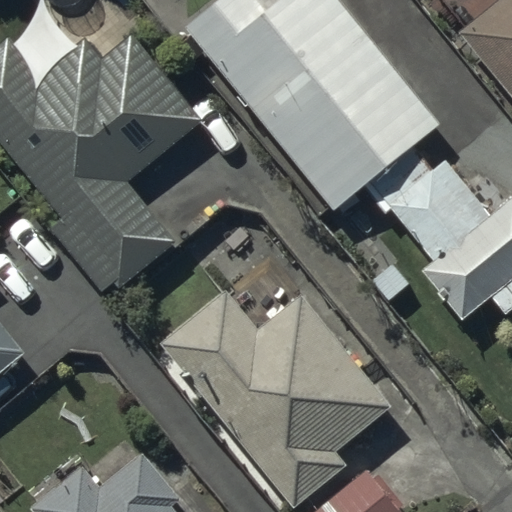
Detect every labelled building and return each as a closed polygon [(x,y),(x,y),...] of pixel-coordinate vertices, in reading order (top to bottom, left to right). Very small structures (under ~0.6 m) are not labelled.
[(222,0),(185,30),(239,97),(235,100),(244,111),(248,108),(333,214),(363,189),(384,215),(390,210),(432,263),(420,273),(462,324),(491,301),(506,318),(511,313),(511,198),(490,216),(446,161),(434,170),(416,148),(440,127),(337,0),(280,0),(266,11),(256,0),(222,0)] [(511,0),(438,0),(463,30),(458,35),(511,100),(511,0)] [(4,39),(0,41),(0,142),(62,219),(50,228),(102,293),(113,283),(118,288),(173,243),(125,183),(200,122),(132,39),(103,62),(85,42),(37,85),(4,39)] [(224,292),(160,344),(295,509),(348,466),(337,453),(392,409),(300,297),(257,332),(224,292)] [(0,373),(24,355),(0,325),(0,373)] [(30,511),(173,511),(172,510),(181,502),(144,456),(102,490),(82,465),(27,509),(30,511)] [(402,511),(368,470),(315,511),(402,511)]
